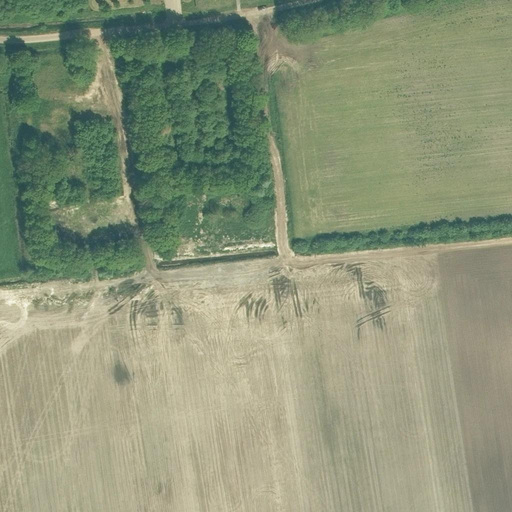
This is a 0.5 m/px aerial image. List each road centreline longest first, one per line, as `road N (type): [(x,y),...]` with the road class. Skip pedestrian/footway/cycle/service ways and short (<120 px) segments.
road 1 (unclassified): [(0,40),(175,24)]
road 2 (track): [(250,13),(268,156)]
